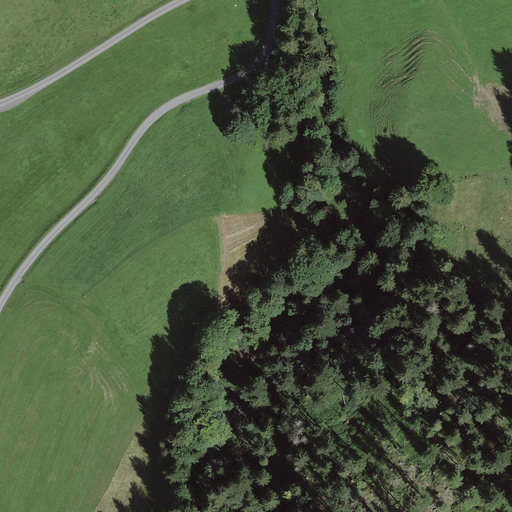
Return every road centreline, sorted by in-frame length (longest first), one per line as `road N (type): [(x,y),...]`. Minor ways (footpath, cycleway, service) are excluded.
road 1 (unclassified): [(0,305),(158,113),(249,69),(277,0)]
road 2 (unclassified): [(183,0),(0,104)]
